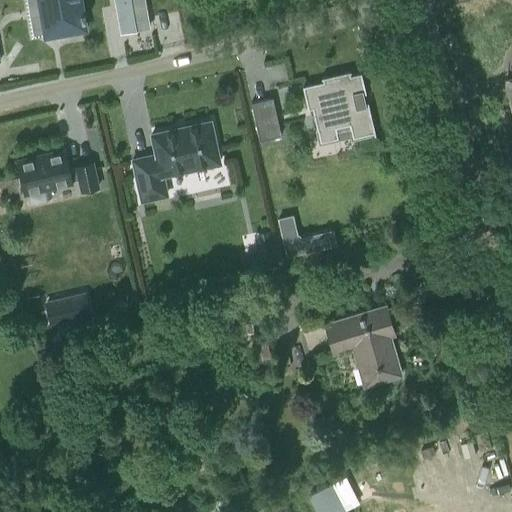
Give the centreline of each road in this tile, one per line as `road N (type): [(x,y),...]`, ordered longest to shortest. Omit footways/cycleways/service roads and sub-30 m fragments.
road 1 (unclassified): [(0,101),(405,3)]
road 2 (unclassified): [(511,380),(405,3)]
